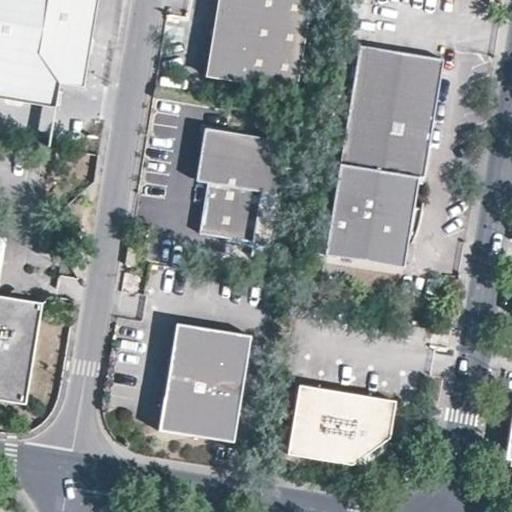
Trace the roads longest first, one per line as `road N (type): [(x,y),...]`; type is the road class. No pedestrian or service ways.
road 1 (residential): [(148,0),(73,467)]
road 2 (residential): [(511,117),(447,511)]
road 3 (residential): [(352,511),(73,467)]
